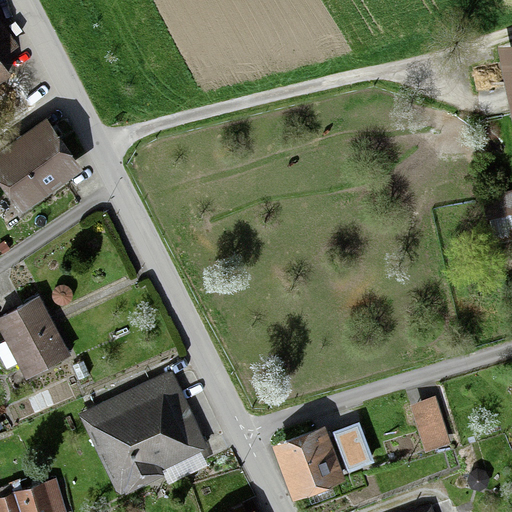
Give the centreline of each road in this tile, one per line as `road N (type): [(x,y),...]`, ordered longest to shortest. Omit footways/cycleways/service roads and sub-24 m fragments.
road 1 (unclassified): [(24,0),(244,435)]
road 2 (residential): [(511,350),(244,435)]
